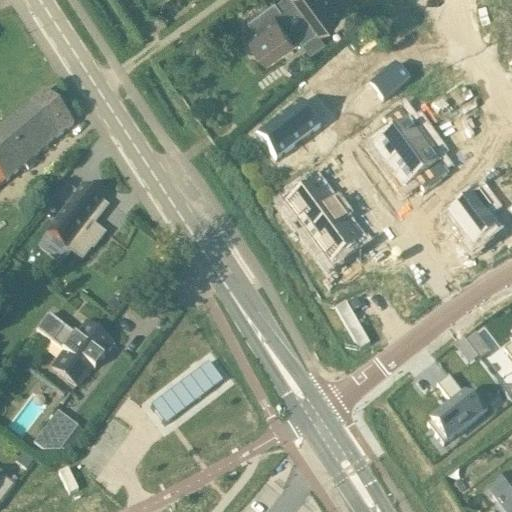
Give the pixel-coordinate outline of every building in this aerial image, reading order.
[(293,40),(297,37),(301,42),(340,14),(329,0),(289,0),(277,9),(272,1),(247,20),(253,28),(246,33),(267,62),(294,42),(293,40)] [(369,88),(377,98),(382,104),(409,81),(396,65),(385,74),(369,88)] [(411,82),(398,92),(406,102),(419,92),(411,82)] [(44,92),(0,129),(0,188),(6,183),(73,125),(44,92)] [(300,104),(256,138),(275,164),(320,131),(300,104)] [(390,135),(372,148),(388,170),(427,141),(417,127),(414,130),(399,110),(381,123),(390,135)] [(427,141),(388,170),(404,191),(414,184),(423,196),(448,177),(433,157),(437,154),(427,141)] [(339,161),(331,151),(318,160),(326,170),(339,161)] [(474,167),(464,174),(469,181),(479,174),(474,167)] [(479,174),(469,181),(474,187),(483,180),(479,174)] [(94,226),(108,208),(82,187),(45,235),(83,263),(92,250),(94,251),(106,235),(94,226)] [(314,187),(285,209),(307,239),(338,215),(332,207),(330,209),(314,187)] [(478,192),(447,214),(474,250),(495,234),(499,231),(485,213),(491,209),(478,192)] [(338,215),(307,239),(329,268),(358,247),(342,226),(345,224),(338,215)] [(387,226),(374,236),(384,248),(397,239),(387,226)] [(396,277),(351,311),(369,335),(414,301),(396,277)] [(64,354),(52,370),(77,389),(92,369),(94,371),(96,370),(92,367),(99,357),(103,360),(104,359),(102,357),(112,345),(86,325),(76,338),(49,317),(36,333),(64,354)] [(511,345),(503,353),(511,364),(511,345)] [(206,367),(150,412),(165,430),(221,386),(206,367)] [(452,408),(427,427),(443,448),(487,413),(471,393),(463,399),(448,379),(436,388),(452,408)] [(58,413),(33,446),(43,453),(59,453),(62,450),(69,455),(85,435),(77,429),(78,429),(58,413)] [(22,456),(16,465),(26,472),(33,463),(22,456)] [(68,471),(59,475),(69,497),(78,492),(68,471)] [(510,477),(489,494),(502,511),(511,511),(511,476),(511,478),(510,477)] [(0,507),(15,487),(7,482),(2,478),(0,480),(0,507)]
